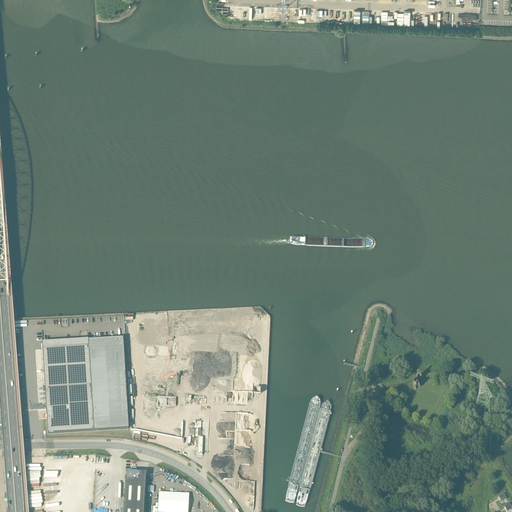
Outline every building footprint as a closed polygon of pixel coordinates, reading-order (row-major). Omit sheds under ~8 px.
[(206,334),(145,337),(146,367),(206,364),(218,344),(206,334)] [(61,342),(42,344),(43,364),(44,386),(47,434),(93,432),(128,429),(123,340),(88,342),(88,341),(75,342),(61,342)] [(418,376),(413,387),(414,387),(414,388),(415,389),(416,388),(417,386),(420,388),(421,385),(417,384),(419,378),(422,380),(423,378),(418,376)] [(94,462),(83,462),(83,471),(87,471),(94,470),(94,462)] [(125,473),(123,511),(143,511),(145,474),(125,473)] [(188,511),(189,494),(159,493),(157,511),(188,511)] [(507,499),(504,494),(498,497),(502,502),(507,499)]
